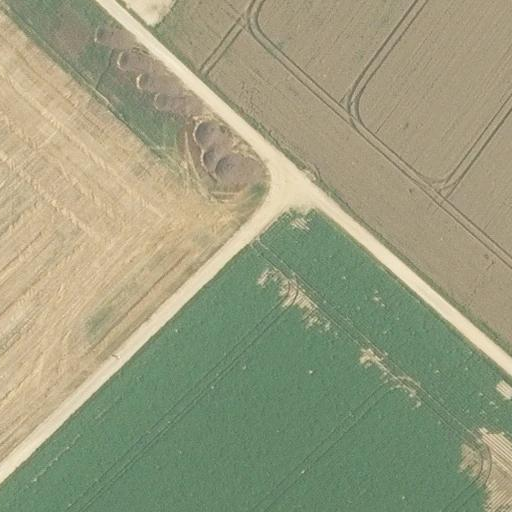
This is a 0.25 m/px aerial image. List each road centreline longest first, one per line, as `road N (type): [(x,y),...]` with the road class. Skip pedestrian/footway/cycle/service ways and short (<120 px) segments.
road 1 (track): [(0,459),(301,172)]
road 2 (track): [(511,356),(301,172)]
road 3 (track): [(301,172),(115,0)]
